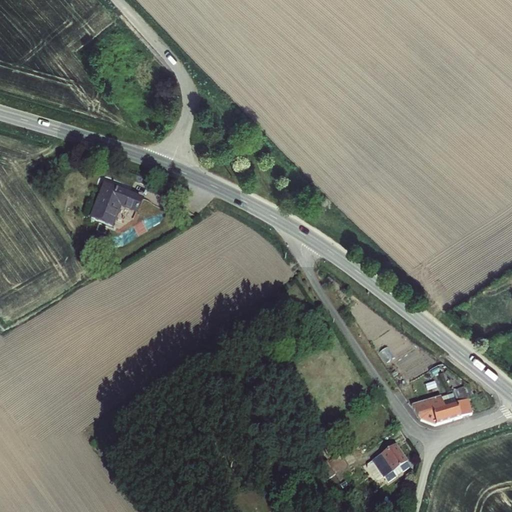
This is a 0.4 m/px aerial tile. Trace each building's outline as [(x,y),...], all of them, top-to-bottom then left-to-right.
[(164,75),(150,60),(132,77),(145,92),(164,75)] [(142,197),(103,182),(90,217),(114,226),(121,207),(136,213),(142,197)] [(445,392),(407,403),(417,417),(439,423),(477,412),(470,397),(477,394),(473,384),(470,378),(467,379),(458,382),(465,399),(449,404),(445,392)] [(372,454),(375,459),(395,445),(391,441),(388,440),(372,451),(372,454)] [(375,459),(370,463),(390,489),(413,472),(408,465),(410,463),(396,444),(375,459)] [(325,461),(334,474),(346,464),(338,452),(326,461),(325,461)]
